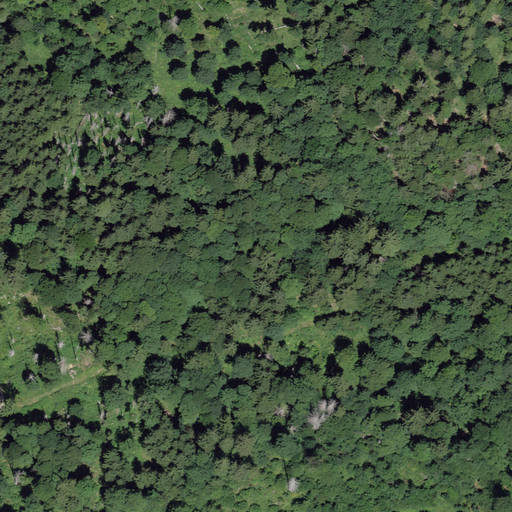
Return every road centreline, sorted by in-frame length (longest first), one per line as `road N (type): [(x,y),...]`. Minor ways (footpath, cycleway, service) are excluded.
road 1 (track): [(6,407),(154,344),(232,349),(312,324),(459,252),(511,241)]
road 2 (track): [(0,241),(84,256),(155,244)]
